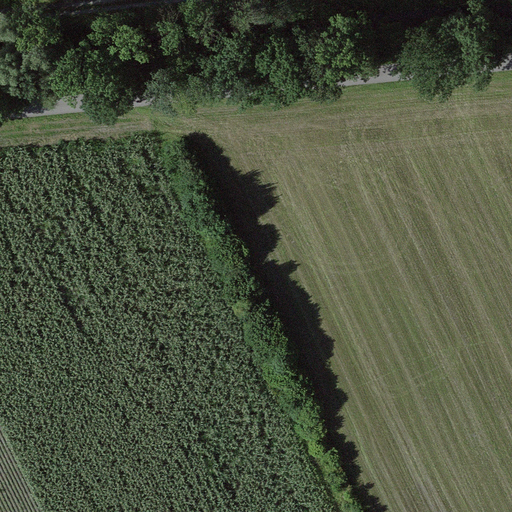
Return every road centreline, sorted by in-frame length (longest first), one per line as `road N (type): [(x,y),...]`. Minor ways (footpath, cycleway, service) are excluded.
road 1 (unclassified): [(0,111),(511,62)]
road 2 (track): [(0,16),(147,0)]
